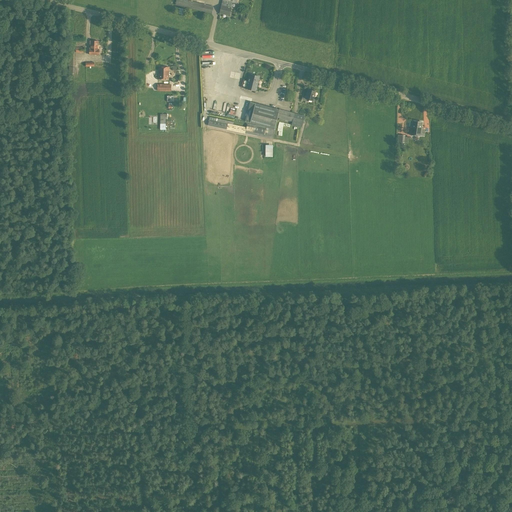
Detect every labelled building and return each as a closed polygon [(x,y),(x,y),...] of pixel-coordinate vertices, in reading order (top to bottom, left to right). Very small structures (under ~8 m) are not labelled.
[(213,6),(187,0),(176,0),(175,5),(212,14),(213,6)] [(236,0),(222,0),(219,13),(229,15),(231,8),(232,2),(236,3),(236,0)] [(91,48),(91,53),(103,53),(103,48),(106,49),(106,44),(92,44),(92,48),(91,48)] [(169,67),(159,67),(158,79),(168,79),(169,67)] [(251,90),(255,75),(250,74),(246,88),(251,90)] [(260,76),(255,75),(251,90),(256,91),(260,76)] [(315,91),(308,89),(305,99),(313,101),(315,91)] [(265,127),(274,129),(276,120),(277,118),(279,118),(279,120),(287,122),(288,120),(292,122),(291,125),(301,127),(304,117),(250,102),(245,121),(265,127)] [(274,129),(265,127),(247,123),(247,124),(209,117),(207,125),(271,139),(274,129)] [(425,129),(422,128),(422,122),(412,120),(411,127),(410,134),(421,136),(424,136),(425,129)] [(408,143),(408,138),(405,137),(405,135),(397,135),(397,144),(402,144),(402,143),(408,143)]
